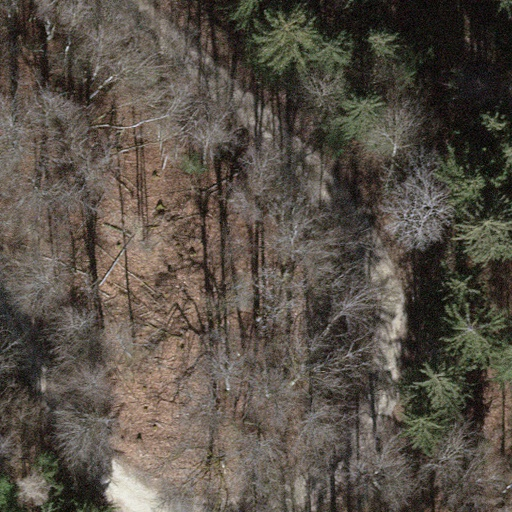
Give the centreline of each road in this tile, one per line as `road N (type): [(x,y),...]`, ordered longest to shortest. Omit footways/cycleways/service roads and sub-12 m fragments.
road 1 (track): [(242,511),(338,454),(403,360),(394,294),(338,203),(120,0)]
road 2 (track): [(0,301),(36,379),(138,507),(241,511)]
